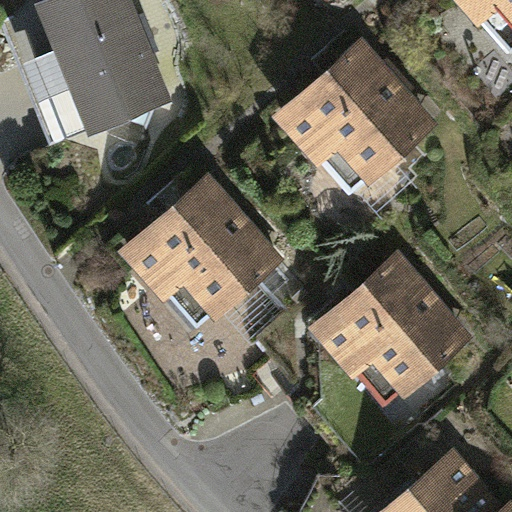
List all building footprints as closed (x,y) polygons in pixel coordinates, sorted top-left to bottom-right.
[(125,0),(46,0),(43,1),(61,47),(35,58),(49,93),(75,82),(94,128),(165,100),(147,55),(158,51),(143,13),(132,17),(125,0)] [(511,0),(465,0),(486,23),(498,13),(511,29),(511,0)] [(387,79),(359,47),(282,114),(326,163),(339,152),(364,181),(428,124),(400,93),(396,96),(384,82),(387,79)] [(234,213),(206,181),(128,248),(172,298),(187,284),(211,313),(273,259),(246,227),(242,231),(229,217),(234,213)] [(424,291),(396,259),(318,325),(361,374),(373,364),(398,393),(463,338),(436,306),(432,309),(419,295),(424,291)] [(497,511),(449,454),(380,511),(497,511)]
